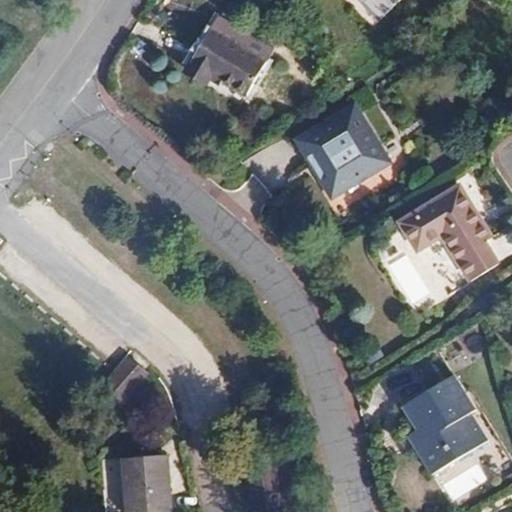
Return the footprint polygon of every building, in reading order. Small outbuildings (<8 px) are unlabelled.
[(360,0),(380,20),(400,0),(360,0)] [(266,60),(214,30),(188,70),(196,75),(208,81),(209,80),(211,75),(222,82),(245,95),(266,60)] [(220,86),(222,82),(211,75),(209,80),(220,86)] [(390,163),(355,105),(297,141),(311,163),(315,161),(325,176),(336,196),(390,163)] [(458,184),(397,222),(405,235),(416,252),(443,236),(471,282),(499,265),(470,218),(474,209),(458,184)] [(492,243),(503,258),(511,251),(511,234),(509,231),(492,243)] [(125,382),(142,363),(131,353),(113,372),(125,382)] [(433,475),(488,441),(472,413),(477,410),(455,375),(403,407),(417,431),(424,427),(431,438),(415,448),(426,465),(433,475)] [(408,436),(415,448),(431,438),(424,427),(417,431),(408,436)] [(123,459),(127,511),(171,511),(168,455),(123,459)] [(283,511),(281,503),(262,508),(253,474),(272,469),(270,461),(243,468),(254,511),(283,511)] [(476,462),(443,483),(455,501),(487,479),(476,462)] [(253,474),(262,508),(281,503),(272,469),(253,474)]
